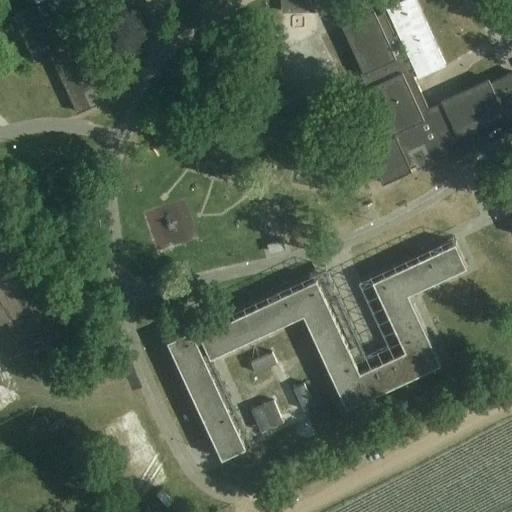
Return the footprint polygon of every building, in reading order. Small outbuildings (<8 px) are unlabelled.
[(26,0),(30,8),(15,15),(37,62),(52,55),(78,112),(102,101),(97,90),(112,83),(74,0),(26,0)] [(316,12),(315,0),(282,0),(283,13),(316,12)] [(415,69),(419,78),(446,66),(415,0),(403,0),(386,8),(395,26),(391,27),(395,36),(399,34),(410,59),(406,61),(411,71),(415,69)] [(377,16),(375,11),(343,26),(364,71),(361,72),(369,89),(371,88),(394,137),(367,150),(383,184),(411,171),(410,168),(416,165),(418,168),(456,150),(458,154),(474,147),(472,143),(479,140),(474,128),(504,114),(511,130),(511,72),(490,83),(489,79),(442,100),(444,104),(430,111),(411,71),(406,61),(395,36),(391,27),(384,12),(377,16)] [(181,223),(159,228),(165,253),(187,248),(181,223)] [(211,358),(304,314),(347,407),(441,364),(409,294),(467,267),(456,242),(373,281),(406,350),(360,372),(317,278),(199,333),(211,358)] [(435,291),(474,276),(471,269),(433,285),(435,291)] [(192,329),(168,341),(222,459),(247,447),(192,329)]
